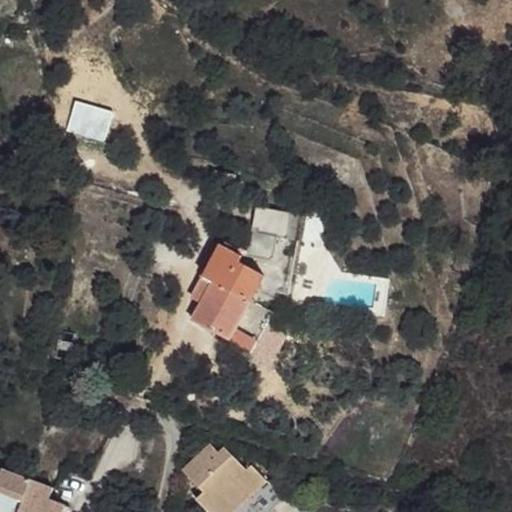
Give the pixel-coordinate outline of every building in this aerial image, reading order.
[(262,231),(254,257),(273,260),(281,236),(262,231)] [(205,303),(198,320),(237,338),(264,282),(217,256),(197,299),(205,303)] [(261,483),(228,446),(218,452),(210,446),(183,474),(204,494),(209,490),(229,511),(261,483)] [(0,507),(22,465),(9,461),(0,478),(0,507)] [(57,484),(22,465),(0,507),(0,510),(4,511),(64,511),(68,507),(54,499),(57,484)] [(228,511),(229,511),(209,490),(204,494),(192,502),(202,511),(228,511)]
